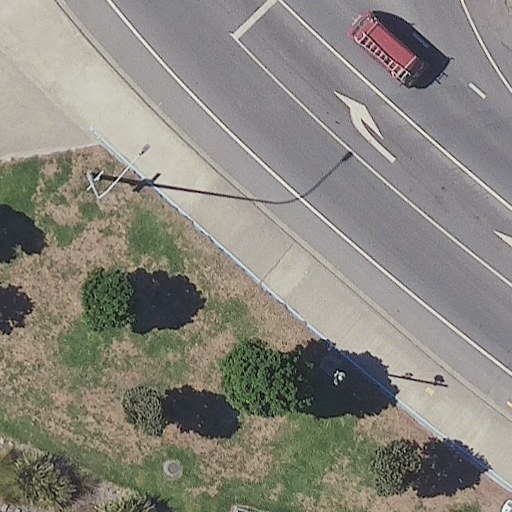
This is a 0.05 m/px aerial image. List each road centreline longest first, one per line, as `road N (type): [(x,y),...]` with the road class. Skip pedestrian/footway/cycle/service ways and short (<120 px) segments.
road 1 (primary): [(511,201),(380,86)]
road 2 (primary): [(380,86),(290,0)]
